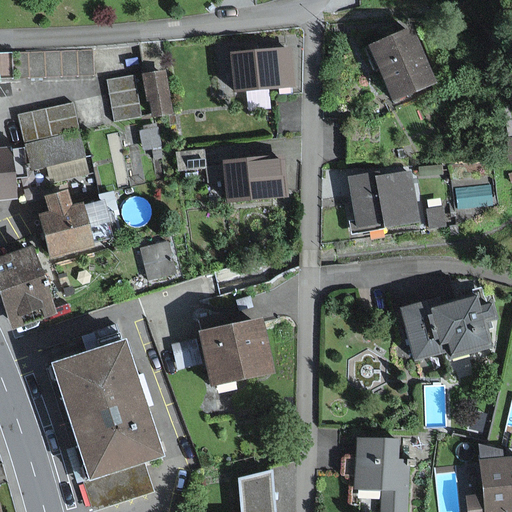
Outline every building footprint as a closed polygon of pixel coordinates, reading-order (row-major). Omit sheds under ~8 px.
[(419,30),(368,56),(395,107),(445,81),(419,30)] [(0,84),(90,75),(87,49),(0,58),(0,84)] [(288,52),(225,55),(227,93),(290,90),(288,52)] [(157,73),(105,81),(111,124),(164,116),(157,73)] [(76,105),(15,120),(28,173),(89,159),(76,105)] [(490,165),(511,164),(511,136),(489,137),(490,165)] [(18,154),(0,155),(0,202),(22,201),(18,154)] [(281,160),(223,169),(228,207),(287,198),(281,160)] [(408,172),(344,181),(351,231),(415,223),(408,172)] [(51,236),(56,258),(98,249),(89,208),(47,217),(51,236)] [(43,249),(0,262),(0,274),(19,335),(65,320),(43,249)] [(481,303),(400,317),(409,368),(490,354),(481,303)] [(273,378),(260,318),(201,331),(215,391),(273,378)] [(123,344),(46,369),(85,489),(162,464),(123,344)] [(409,511),(407,444),(353,447),(356,511),(409,511)] [(511,511),(511,463),(478,467),(482,511),(511,511)] [(243,511),(280,511),(276,468),(239,472),(243,511)]
